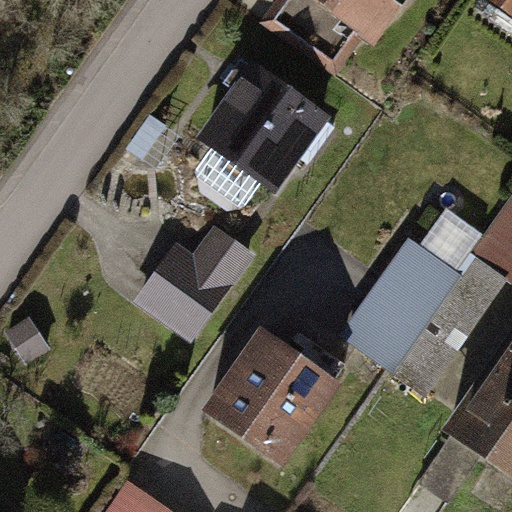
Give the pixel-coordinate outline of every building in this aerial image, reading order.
[(328,0),(401,51),(437,0),(328,0)] [(347,113),(259,59),(211,137),(299,191),(347,113)] [(511,204),(487,240),(444,209),(352,338),(439,399),(511,296),(511,204)] [(203,255),(187,244),(144,306),(208,351),(274,256),(226,223),(203,255)] [(372,385),(286,331),(231,420),(317,473),(372,385)] [(511,374),(473,434),(511,459),(511,374)] [(174,511),(129,484),(112,511),(174,511)]
